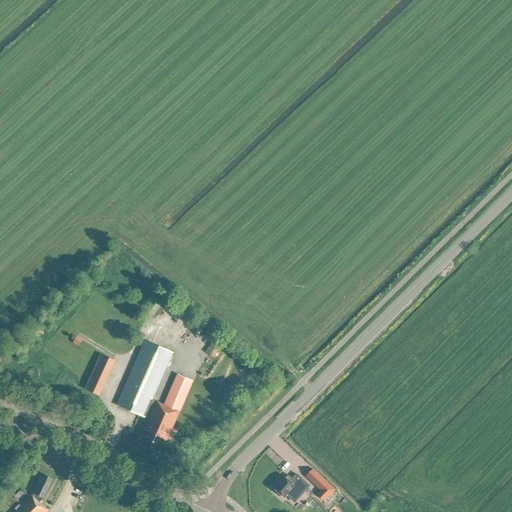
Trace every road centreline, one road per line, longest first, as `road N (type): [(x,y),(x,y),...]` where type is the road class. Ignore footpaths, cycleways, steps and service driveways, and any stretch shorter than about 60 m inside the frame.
road 1 (tertiary): [(212,511),(254,445),(511,194)]
road 2 (secondary): [(0,424),(197,511)]
